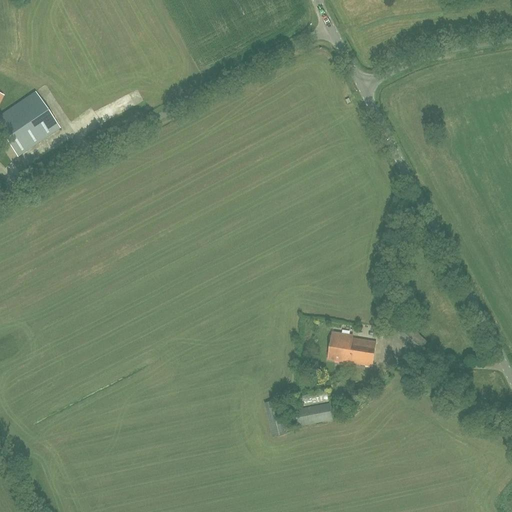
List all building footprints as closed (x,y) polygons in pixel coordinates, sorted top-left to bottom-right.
[(0,131),(17,156),(59,128),(40,100),(0,126),(0,131)] [(2,224),(0,231),(0,240),(8,242),(13,227),(2,224)] [(394,330),(418,352),(427,342),(403,320),(394,330)] [(372,367),(376,342),(349,338),(350,335),(332,333),(328,360),(372,367)] [(287,434),(278,400),(264,403),(273,438),(287,434)] [(329,404),(295,410),(298,427),(332,420),(329,404)]
